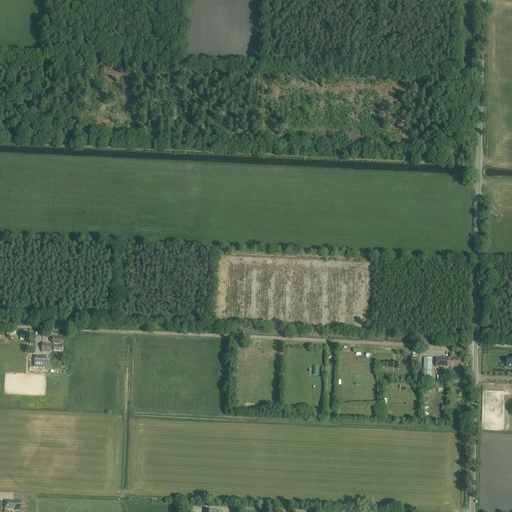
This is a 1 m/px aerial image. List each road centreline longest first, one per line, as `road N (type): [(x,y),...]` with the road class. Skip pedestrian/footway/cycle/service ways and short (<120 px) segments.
road 1 (track): [(511,346),(0,326)]
road 2 (unclassified): [(472,511),(482,0)]
road 3 (track): [(331,511),(200,506)]
